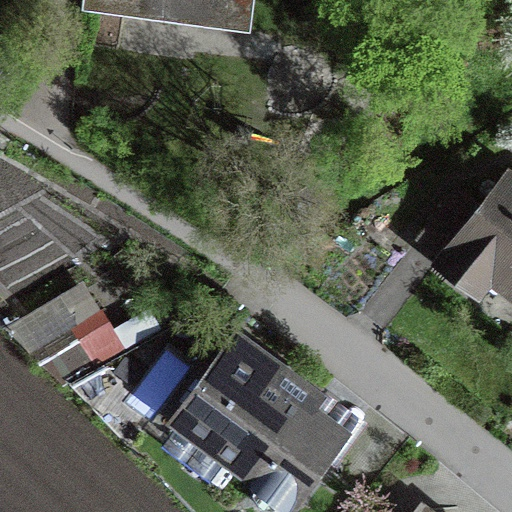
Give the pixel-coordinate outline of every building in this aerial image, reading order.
[(82,0),(82,7),(153,17),(155,0),(82,0)] [(155,0),(153,17),(178,20),(180,0),(155,0)] [(180,0),(178,20),(249,30),(252,0),(180,0)] [(440,258),(479,289),(492,274),(500,280),(511,289),(511,178),(507,174),(482,206),(458,188),(420,235),(444,253),(440,258)] [(63,385),(125,349),(83,281),(3,328),(63,385)] [(270,379),(251,365),(259,354),(236,337),(175,416),(260,478),(254,495),(261,506),(273,509),(288,498),(292,501),(324,457),(319,453),(337,428),(270,379)]
